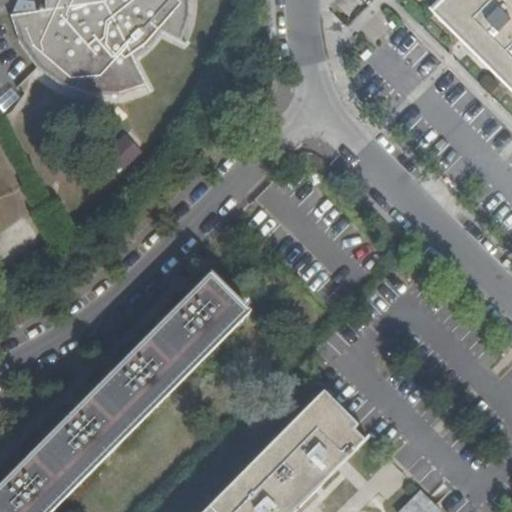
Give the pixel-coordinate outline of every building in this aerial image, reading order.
[(46,0),(47,9),(12,15),(20,42),(38,68),(61,84),(87,92),(116,92),(145,83),(132,57),(147,47),(159,31),(177,40),(186,14),(185,0),(46,0)] [(511,0),(444,0),(434,11),(511,88),(511,0)] [(54,511),(255,313),(216,272),(0,487),(0,511),(54,511)] [(293,511),(362,443),(351,432),(330,412),(333,408),(321,394),(203,511),(293,511)] [(351,432),(357,426),(336,405),(333,408),(330,412),(351,432)]
